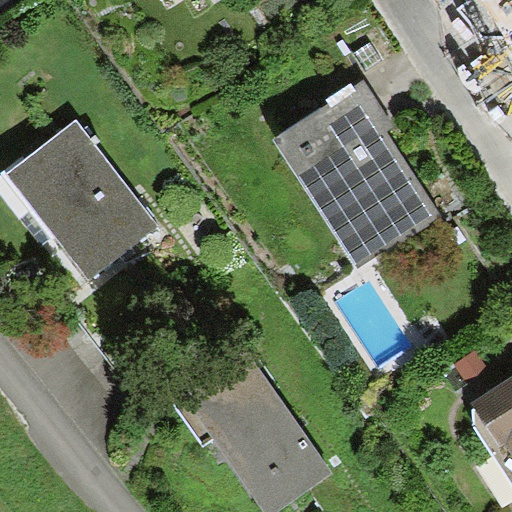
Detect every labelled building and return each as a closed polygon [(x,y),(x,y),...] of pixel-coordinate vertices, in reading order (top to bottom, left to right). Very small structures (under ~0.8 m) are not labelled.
[(511,0),(475,0),(511,54),(511,0)] [(330,102),(272,137),(353,268),(441,214),(391,132),(397,128),(363,73),(351,81),(326,96),(330,102)] [(75,120),(4,177),(87,282),(159,225),(75,120)] [(244,348),(178,394),(179,396),(172,401),(204,448),(216,440),(265,511),(269,511),(329,471),(244,348)] [(511,379),(476,404),(474,426),(511,484),(511,379)]
